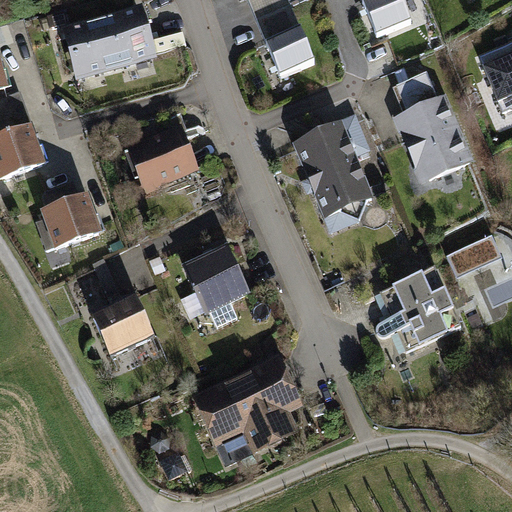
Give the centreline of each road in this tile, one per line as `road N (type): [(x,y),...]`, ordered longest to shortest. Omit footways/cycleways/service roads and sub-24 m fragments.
road 1 (residential): [(193,0),(218,84),(339,376)]
road 2 (track): [(202,511),(322,463),(408,439),(469,448),(511,473)]
road 3 (track): [(0,243),(152,511)]
